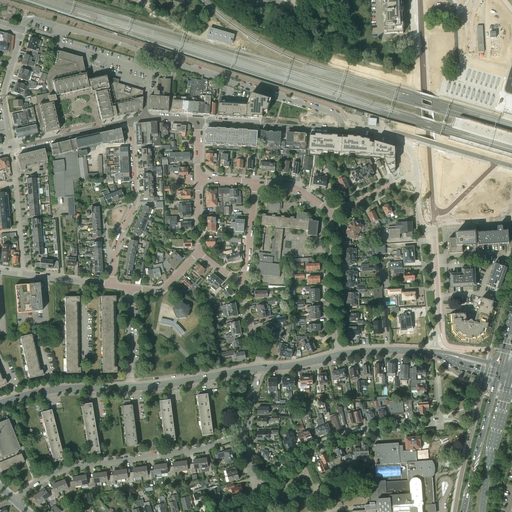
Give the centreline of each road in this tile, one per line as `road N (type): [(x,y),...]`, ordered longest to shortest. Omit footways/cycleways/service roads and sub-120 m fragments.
road 1 (residential): [(60,29),(331,112),(343,129)]
road 2 (residential): [(15,499),(71,466),(199,448),(246,432)]
road 3 (residential): [(257,489),(325,443),(440,419),(437,376)]
road 4 (residential): [(435,353),(433,223),(507,216)]
road 5 (residential): [(130,119),(134,201),(111,285)]
road 6 (residential): [(343,129),(198,120)]
road 7 (residential): [(338,354),(330,214)]
road 8 (secondary): [(496,377),(462,511)]
road 9 (secondary): [(482,511),(508,380)]
road 10 (secondary): [(129,387),(258,368)]
road 11 (residential): [(22,274),(11,147)]
road 12 (residential): [(11,147),(130,119)]
